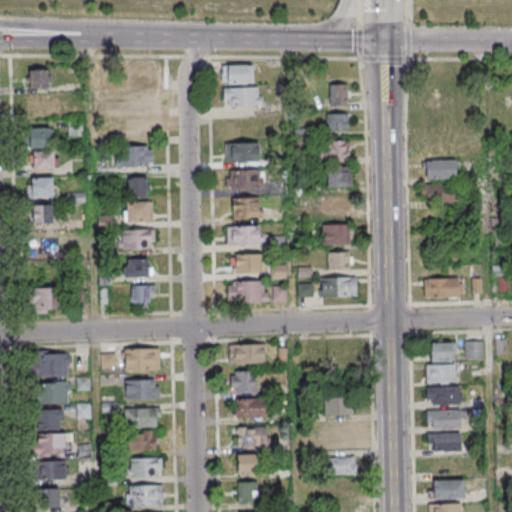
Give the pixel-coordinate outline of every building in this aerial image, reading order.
[(147,82),(147,65),(124,65),(124,82),(147,82)] [(251,65),(223,65),(223,83),(251,83),(251,65)] [(28,88),(50,88),(50,69),(28,69),(28,88)] [(347,83),(330,83),(330,106),(347,106),(347,83)] [(261,87),(223,87),(223,105),(261,105),(261,87)] [(448,108),(448,91),(426,91),(426,108),(448,108)] [(59,94),(25,94),(25,114),(59,114),(59,94)] [(124,94),(124,111),(147,111),(147,94),(124,94)] [(348,131),(348,113),(327,113),(327,131),(348,131)] [(425,115),(425,132),(448,132),(448,115),(425,115)] [(146,137),(146,120),(125,120),(125,137),(146,137)] [(50,127),(24,127),(24,147),(50,147),(50,127)] [(317,159),(349,159),(349,141),(317,141),(317,159)] [(225,161),(258,161),(258,142),(225,142),(225,161)] [(114,167),(152,167),(152,146),(114,146),(114,167)] [(54,151),(27,151),(27,170),(54,170),(54,151)] [(423,179),(456,179),(456,159),(423,159),(423,179)] [(325,186),(351,186),(351,168),(325,168),(325,186)] [(226,187),(261,187),(261,169),(226,169),(226,187)] [(127,197),(146,197),(146,177),(127,177),(127,197)] [(53,197),(53,178),(28,178),(28,197),(53,197)] [(453,184),(421,184),(421,201),(453,201),(453,184)] [(349,194),(319,194),(319,212),(349,212),(349,194)] [(261,198),(231,198),(231,216),(261,216),(261,198)] [(124,222),(149,222),(149,201),(124,201),(124,222)] [(53,204),(31,204),(31,223),(53,223),(53,204)] [(349,224),(322,224),(322,244),(349,244),(349,224)] [(259,226),(226,226),(226,243),(259,243),(259,226)] [(121,229),(121,249),(154,249),(154,229),(121,229)] [(47,249),(31,244),(26,260),(42,265),(47,249)] [(352,252),(327,252),(327,269),(352,269),(352,252)] [(230,254),(230,273),(264,273),(264,254),(230,254)] [(151,259),(124,259),(124,277),(151,277),(151,259)] [(319,296),(356,296),(356,277),(319,277),(319,296)] [(494,289),(505,289),(505,277),(494,277),(494,289)] [(423,278),(423,297),(459,297),(459,278),(423,278)] [(228,303),(267,303),(267,281),(228,281),(228,303)] [(130,303),(154,303),(154,285),(130,285),(130,303)] [(285,286),(273,286),(273,301),(285,301),(285,286)] [(31,287),(31,310),(58,310),(58,287),(31,287)] [(464,360),(482,360),(482,340),(464,340),(464,360)] [(451,361),(451,341),(429,341),(429,361),(451,361)] [(229,343),(229,363),(264,363),(264,343),(229,343)] [(328,347),(327,375),(352,375),(353,348),(328,347)] [(159,348),(124,348),(124,370),(159,370),(159,348)] [(69,375),(69,353),(38,353),(38,375),(69,375)] [(426,383),(453,383),(453,365),(426,365),(426,383)] [(255,392),(254,370),(234,370),(234,392),(255,392)] [(159,399),(159,380),(124,380),(124,399),(159,399)] [(69,403),(69,381),(36,381),(36,403),(69,403)] [(459,404),(458,386),(426,387),(426,405),(459,404)] [(264,397),(235,397),(235,418),(264,418),(264,397)] [(352,397),(324,397),(324,415),(352,415),(352,397)] [(128,426),(158,426),(158,408),(128,408),(128,426)] [(39,410),(39,429),(63,429),(63,410),(39,410)] [(459,410),(426,410),(426,427),(459,427),(459,410)] [(323,425),(323,443),(354,443),(354,425),(323,425)] [(236,426),(236,445),(267,445),(267,426),(236,426)] [(134,431),(134,449),(156,449),(156,431),(134,431)] [(71,433),(36,433),(36,453),(71,453),(71,433)] [(460,450),(460,433),(427,433),(427,450),(460,450)] [(256,472),(256,453),(237,453),(237,472),(256,472)] [(355,473),(355,456),(327,457),(328,473),(355,473)] [(161,476),(161,457),(130,457),(130,476),(161,476)] [(459,457),(428,457),(428,475),(459,475),(459,457)] [(66,460),(40,460),(40,478),(66,478),(66,460)] [(357,479),(325,479),(325,498),(357,498),(357,479)] [(462,500),(462,480),(431,480),(431,500),(462,500)] [(237,504),(257,504),(257,481),(237,481),(237,504)] [(162,506),(162,485),(127,485),(127,506),(162,506)] [(33,508),(59,508),(59,489),(33,489),(33,508)]
